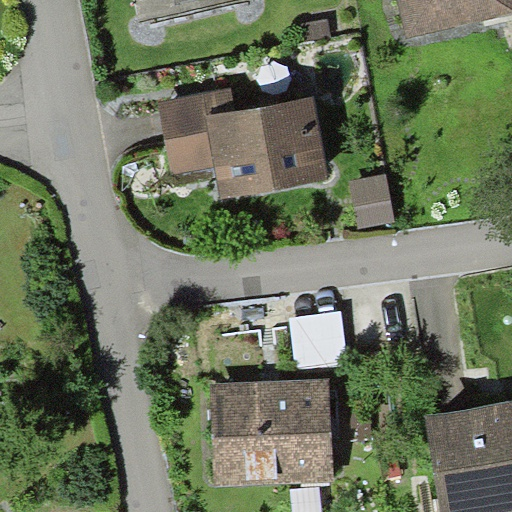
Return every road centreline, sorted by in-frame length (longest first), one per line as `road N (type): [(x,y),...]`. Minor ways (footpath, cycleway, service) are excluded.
road 1 (residential): [(511,236),(102,297)]
road 2 (residential): [(102,297),(145,511)]
road 3 (residential): [(55,95),(102,297)]
